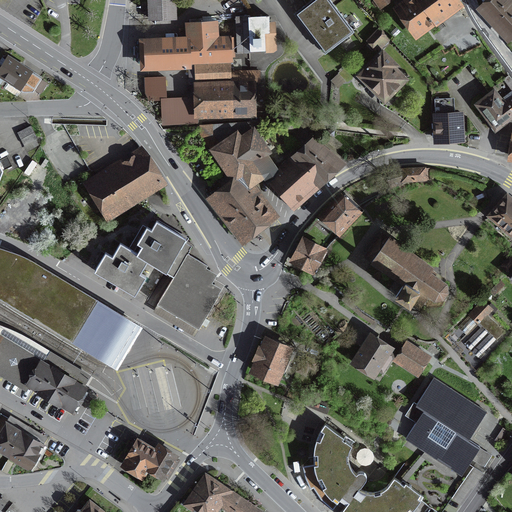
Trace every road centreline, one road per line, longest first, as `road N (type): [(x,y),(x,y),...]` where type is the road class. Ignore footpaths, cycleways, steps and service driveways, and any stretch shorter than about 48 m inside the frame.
road 1 (secondary): [(252,271),(270,262),(325,192),(370,166),(428,156),(485,166),(511,180)]
road 2 (residential): [(0,238),(234,368)]
road 3 (secondary): [(252,271),(231,263),(174,173),(100,91)]
road 4 (residential): [(154,509),(105,475),(0,481)]
